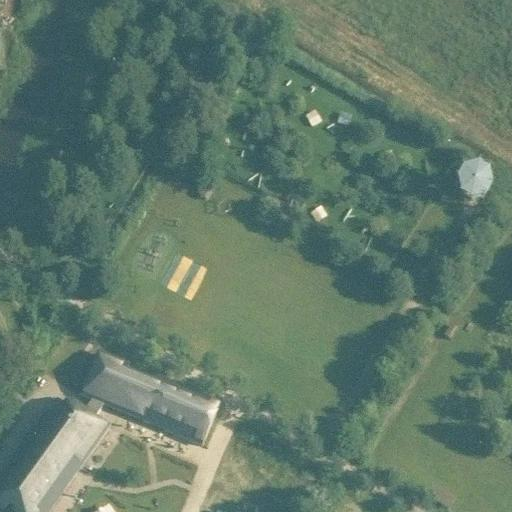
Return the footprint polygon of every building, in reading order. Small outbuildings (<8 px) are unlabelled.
[(487,185),(475,177),(462,181),(455,192),(458,206),(469,213),(483,210),(490,198),(487,185)] [(205,189),(199,198),(206,202),(212,193),(205,189)] [(98,356),(81,398),(93,403),(85,415),(93,421),(104,407),(202,448),(220,407),(158,381),(155,388),(126,376),(129,369),(98,356)] [(23,469),(0,501),(0,502),(13,511),(34,511),(51,489),(61,496),(104,436),(107,431),(93,421),(85,415),(70,404),(57,422),(55,424),(46,417),(13,462),(23,469)] [(442,493),(436,502),(449,510),(455,501),(442,493)]
